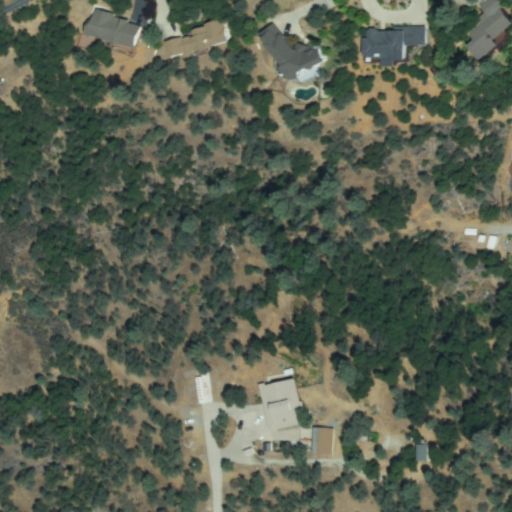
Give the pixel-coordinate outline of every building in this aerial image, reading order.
[(470,24),(490,15),(484,1),(486,0),(502,0),(511,21),(511,26),(503,31),(510,46),(481,59),(477,48),(495,40),(493,36),(474,44),(473,43),(477,41),(470,24)] [(97,12),(143,29),(134,51),(89,34),(97,12)] [(229,39),(190,58),(186,51),(174,57),(169,47),(220,21),(229,39)] [(313,40),(326,61),(292,82),(262,34),(276,25),(293,53),(313,40)] [(365,60),(368,31),(396,34),(397,27),(426,31),(425,45),(409,43),(407,65),(365,60)] [(263,389),(295,381),(304,423),(272,430),(263,389)] [(315,452),(318,429),(334,431),(332,454),(315,452)] [(418,460),(419,443),(429,444),(427,461),(418,460)]
